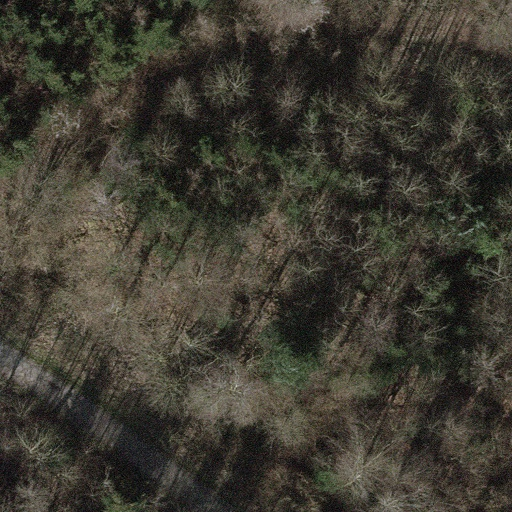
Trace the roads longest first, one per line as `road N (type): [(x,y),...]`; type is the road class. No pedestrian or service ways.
road 1 (track): [(511,32),(301,15),(169,56),(0,171)]
road 2 (track): [(207,511),(0,360)]
